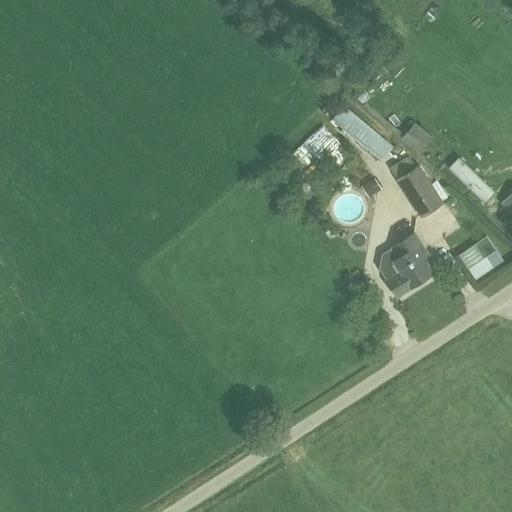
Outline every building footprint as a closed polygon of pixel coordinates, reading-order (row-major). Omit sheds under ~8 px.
[(375,154),(387,140),(341,99),(328,113),(375,154)] [(419,153),(433,136),(415,122),(401,138),(419,153)] [(300,149),(321,171),(345,148),(324,126),(300,149)] [(387,157),(390,169),(408,164),(405,152),(387,157)] [(449,157),(440,169),(476,198),(485,186),(449,157)] [(396,179),(402,189),(421,218),(444,203),(419,164),(396,179)] [(352,213),(353,191),(334,190),(333,212),(352,213)] [(511,215),(511,190),(501,203),(511,215)] [(397,296),(433,272),(425,260),(430,257),(414,233),(393,247),(400,256),(394,260),(402,271),(387,281),(397,296)] [(503,260),(486,236),(474,244),(483,258),(468,268),(475,279),(503,260)]
